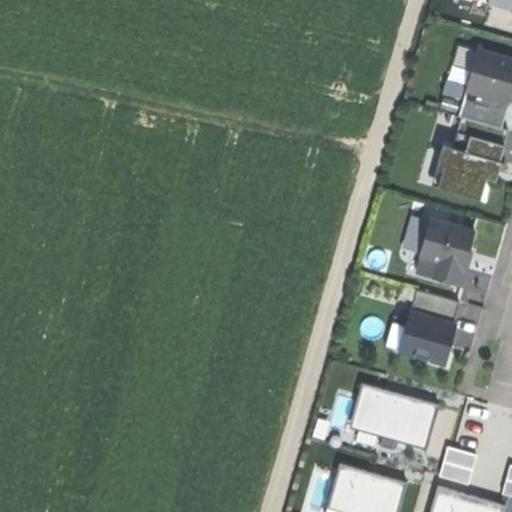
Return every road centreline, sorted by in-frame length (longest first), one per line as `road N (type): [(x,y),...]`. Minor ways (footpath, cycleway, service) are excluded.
road 1 (track): [(418,0),(274,511)]
road 2 (track): [(375,153),(0,74)]
